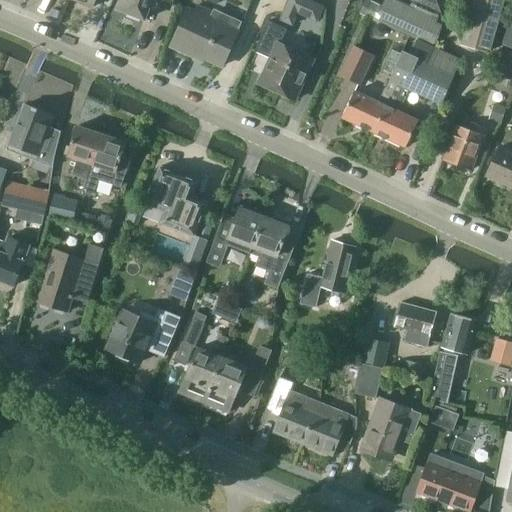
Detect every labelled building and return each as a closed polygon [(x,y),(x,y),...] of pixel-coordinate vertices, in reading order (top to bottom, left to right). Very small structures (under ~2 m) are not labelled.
[(119,0),(116,9),(128,13),(127,16),(138,20),(139,17),(144,20),(149,7),(156,4),(155,2),(160,0),(161,0),(177,5),(178,0),(119,0)] [(171,46),(193,55),(193,54),(221,66),(237,33),(210,19),(218,0),(196,0),(197,8),(195,12),(188,9),(171,46)] [(288,0),(280,20),(293,26),(304,0),(288,0)] [(475,0),(463,43),(490,51),(495,30),(506,34),(504,41),(511,43),(511,13),(510,22),(498,19),(503,0),(475,0)] [(295,100),(313,61),(280,45),(287,30),(268,21),(254,52),(270,59),(259,83),(295,100)] [(418,42),(411,55),(403,51),(394,71),(385,88),(392,91),(374,132),(405,146),(417,120),(394,109),(400,95),(404,96),(408,88),(440,103),(461,58),(418,42)] [(360,85),(372,55),(355,46),(342,76),(360,85)] [(383,66),(394,71),(403,51),(392,46),(383,66)] [(392,91),(385,88),(384,87),(378,102),(355,91),(342,117),(374,132),(392,91)] [(503,121),(509,104),(495,99),(489,115),(503,121)] [(38,154),(53,116),(25,105),(10,144),(38,154)] [(474,122),(470,131),(456,126),(444,159),(472,169),(487,127),(474,122)] [(78,126),(67,157),(76,160),(71,175),(86,179),(82,191),(92,194),(97,179),(119,186),(129,156),(122,153),(125,142),(78,126)] [(511,188),(511,153),(499,148),(485,176),(511,188)] [(182,176),(181,175),(181,176),(176,174),(176,173),(175,173),(174,173),(161,168),(161,167),(159,167),(159,168),(159,169),(145,203),(144,205),(145,205),(146,206),(146,205),(164,212),(160,222),(159,222),(159,224),(160,224),(193,236),(206,204),(207,203),(205,202),(191,197),(197,183),(198,182),(196,181),(196,182),(182,176)] [(50,190),(6,181),(1,206),(45,216),(50,190)] [(54,195),(49,217),(75,221),(79,199),(54,195)] [(134,201),(127,220),(137,224),(145,205),(144,205),(134,201)] [(250,254),(264,219),(252,214),(253,212),(242,208),(241,210),(239,210),(236,218),(224,214),(207,262),(220,267),(228,245),(250,254)] [(277,288),(293,248),(282,243),(288,228),(264,219),(250,254),(259,257),(255,266),(270,271),(266,283),(277,288)] [(206,241),(193,236),(180,267),(194,273),(206,241)] [(23,261),(29,245),(9,237),(2,253),(0,252),(0,278),(15,285),(24,261),(23,261)] [(344,293),(355,247),(332,241),(323,278),(307,274),(300,304),(316,308),(321,287),(344,293)] [(74,295),(86,298),(88,299),(103,247),(89,243),(84,257),(55,248),(39,301),(69,310),(74,295)] [(174,296),(186,300),(194,277),(182,273),(174,296)] [(427,347),(436,314),(401,305),(395,327),(408,330),(405,341),(427,347)] [(167,349),(181,317),(159,308),(155,316),(142,310),(140,316),(123,309),(107,348),(116,351),(117,356),(128,360),(132,358),(140,362),(149,342),(167,349)] [(466,354),(476,321),(451,314),(442,346),(445,348),(444,352),(440,351),(429,398),(447,403),(458,355),(455,355),(456,351),(466,354)] [(194,347),(204,324),(193,320),(184,342),(182,342),(175,360),(185,364),(192,347),(194,347)] [(511,341),(496,337),(490,361),(510,367),(511,361),(511,341)] [(386,367),(391,344),(371,340),(366,363),(386,367)] [(261,374),(271,352),(260,347),(250,369),(252,370),(242,391),(253,395),(263,375),(261,374)] [(221,359),(224,352),(215,348),(212,354),(197,348),(180,391),(204,401),(221,359)] [(221,359),(204,401),(228,411),(246,368),(232,362),(234,356),(224,352),(221,359)] [(402,372),(414,375),(426,377),(428,365),(405,361),(402,372)] [(377,398),(384,369),(361,364),(356,386),(356,393),(377,398)] [(280,376),(268,406),(281,411),(273,432),(303,444),(320,402),(290,390),(294,382),(280,376)] [(392,457),(398,440),(409,444),(421,414),(380,399),(362,446),(392,457)] [(320,402),(303,444),(332,456),(341,435),(351,439),(356,424),(356,416),(320,402)] [(460,415),(437,406),(430,423),(454,431),(460,415)] [(497,486),(509,488),(507,500),(511,501),(511,431),(508,431),(497,486)] [(483,472),(451,460),(432,453),(417,493),(469,511),(471,506),(488,511),(494,481),(481,476),(483,472)]
